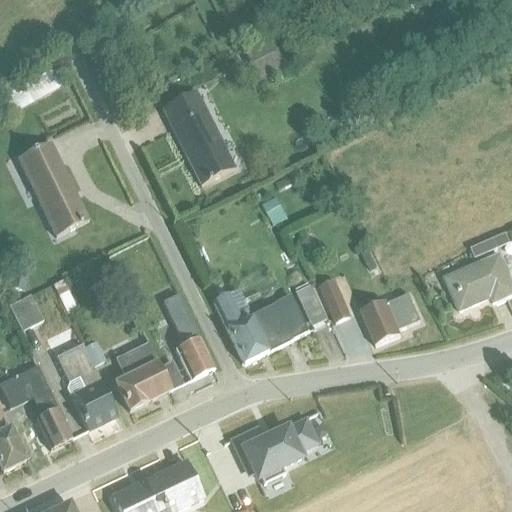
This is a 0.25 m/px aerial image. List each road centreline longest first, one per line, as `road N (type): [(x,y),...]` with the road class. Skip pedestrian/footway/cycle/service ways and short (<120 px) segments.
road 1 (residential): [(240,398),(74,57)]
road 2 (tertiary): [(240,398),(432,366),(511,342)]
road 3 (tertiary): [(1,511),(240,398)]
